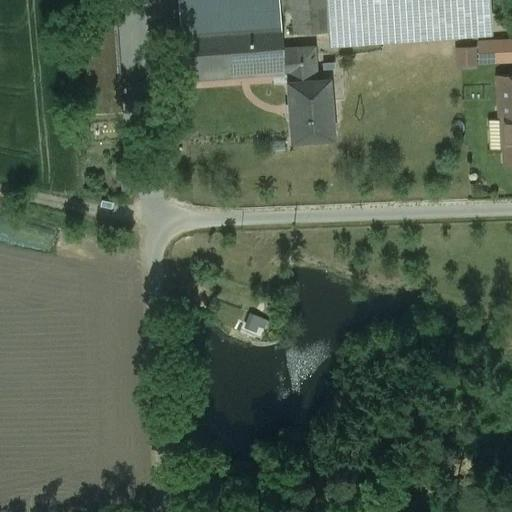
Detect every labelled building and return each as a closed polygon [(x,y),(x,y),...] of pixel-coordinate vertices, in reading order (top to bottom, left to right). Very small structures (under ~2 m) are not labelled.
[(112,2),(108,0),(98,0),(95,3),(95,13),(104,17),(113,11),(112,2)] [(277,0),(178,0),(184,80),(283,73),(283,71),(281,50),(277,0)] [(321,0),(292,0),(295,33),(324,31),(321,0)] [(327,0),(330,33),(388,28),(489,21),(489,17),(487,0),(327,0)] [(114,25),(82,28),(88,111),(119,109),(114,25)] [(511,37),(484,38),(484,62),(511,62),(511,37)] [(313,48),(281,50),(283,71),(290,70),(291,82),(288,83),(292,140),(332,137),(327,80),(316,81),(313,48)] [(511,76),(497,78),(499,119),(503,119),(503,114),(511,113),(511,76)] [(511,113),(503,114),(503,119),(504,135),(501,137),(501,147),(504,149),(505,161),(511,160),(511,113)]
